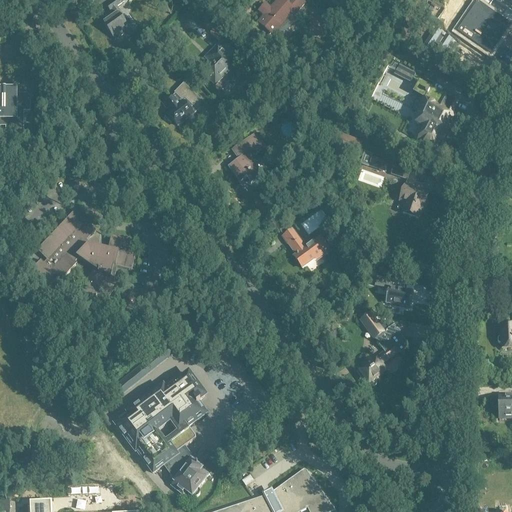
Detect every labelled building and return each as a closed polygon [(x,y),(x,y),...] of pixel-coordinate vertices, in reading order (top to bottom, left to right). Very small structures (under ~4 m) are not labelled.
[(110,14),(101,21),(115,40),(123,35),(120,31),(127,27),(123,20),(125,18),(117,7),(124,2),(123,0),(113,0),(114,1),(107,6),(110,12),(112,10),(116,16),(114,18),(112,15),(110,14)] [(273,36),(278,30),(280,32),(284,33),(288,33),(290,30),(290,26),(289,23),(286,20),(294,11),(297,14),(304,5),(298,0),(279,0),(271,10),(266,5),(260,12),(265,17),(259,23),(273,36)] [(511,23),(511,22),(511,21),(482,0),(478,0),(473,8),(475,9),(469,17),(474,20),(470,26),(482,34),(478,39),(490,49),(493,44),(499,36),(499,37),(504,30),(505,31),(511,23)] [(235,62),(240,57),(228,45),(222,50),(219,47),(212,53),(214,55),(208,61),(210,62),(202,71),(212,82),(217,77),(218,78),(221,78),(223,77),(236,63),(235,62)] [(422,77),(416,74),(417,73),(400,64),(394,75),(411,84),(413,79),(419,82),(422,77)] [(445,95),(420,82),(414,93),(420,97),(413,111),(421,115),(416,124),(425,128),(418,141),(422,143),(421,144),(422,146),(424,147),(426,149),(429,149),(431,149),(431,148),(435,150),(442,137),(444,138),(449,129),(447,127),(459,102),(445,95)] [(213,114),(183,84),(173,94),(175,96),(173,99),(172,98),(164,104),(170,114),(169,115),(177,126),(185,120),(189,127),(197,122),(192,115),(197,112),(205,120),(213,114)] [(0,126),(5,126),(5,132),(14,132),(14,130),(22,130),(22,117),(21,117),(21,113),(29,113),(29,112),(28,112),(28,99),(26,96),(14,96),(14,91),(0,90),(0,126)] [(239,160),(229,167),(240,182),(247,177),(251,183),(263,175),(249,157),(252,155),(253,157),(266,148),(256,134),(232,151),(239,160)] [(363,142),(343,134),(339,144),(356,151),(358,147),(361,148),(363,142)] [(369,166),(387,172),(390,163),(372,157),(369,166)] [(394,165),(391,175),(408,180),(411,171),(394,165)] [(406,188),(402,200),(409,202),(405,213),(417,217),(420,206),(423,207),(427,195),(406,188)] [(42,261),(32,271),(32,272),(33,271),(53,290),(77,265),(78,265),(76,263),(80,258),(95,268),(73,303),(85,311),(91,302),(102,310),(119,283),(114,280),(117,267),(132,271),(135,257),(134,258),(128,256),(131,240),(112,235),(108,252),(90,248),(92,245),(87,241),(96,231),(95,231),(75,213),(39,252),(38,251),(38,252),(47,261),(45,264),(42,261)] [(293,231),(283,238),(288,244),(289,243),(297,256),(295,258),(303,269),(322,256),(323,258),(330,253),(321,239),(306,249),(293,231)] [(392,288),(393,281),(377,279),(376,287),(389,289),(386,305),(411,310),(414,292),(392,288)] [(373,339),(384,332),(371,313),(361,321),(373,339)] [(500,337),(498,340),(498,343),(500,344),(502,344),(502,349),(511,348),(511,324),(501,326),(501,337),(500,337)] [(394,325),(384,332),(373,339),(383,353),(384,352),(388,359),(398,352),(400,355),(410,348),(394,325)] [(383,353),(371,362),(369,359),(362,364),(364,367),(356,373),(361,379),(363,378),(370,387),(373,389),(374,389),(375,388),(376,387),(376,383),(375,381),(386,373),(380,365),(388,359),(384,352),(383,353)] [(205,396),(204,395),(204,394),(190,376),(190,375),(189,375),(188,375),(187,375),(166,391),(163,388),(127,414),(129,416),(116,426),(136,452),(137,452),(153,474),(162,467),(161,466),(185,447),(194,441),(191,438),(194,436),(190,430),(188,427),(206,414),(199,404),(200,403),(199,401),(204,398),(204,397),(205,396)] [(511,396),(503,397),(503,400),(499,400),(499,416),(511,416),(511,418),(511,396)] [(162,467),(173,483),(178,478),(184,470),(187,467),(194,458),(185,447),(161,466),(162,467)] [(196,460),(194,458),(187,467),(184,470),(178,478),(173,483),(173,484),(174,485),(171,487),(183,497),(186,492),(192,497),(195,497),(196,497),(198,497),(199,495),(200,493),(200,492),(199,490),(198,489),(209,476),(199,467),(210,454),(204,449),(196,460)] [(265,497),(220,511),(303,511),(307,510),(308,511),(335,511),(306,472),(306,471),(305,471),(304,471),(303,471),(272,494),(271,495),(272,496),(272,497),(268,499),(267,498),(266,497),(265,497)] [(254,482),(250,476),(242,482),(246,487),(254,482)] [(52,502),(30,504),(30,511),(51,511),(51,504),(52,504),(52,502)]
